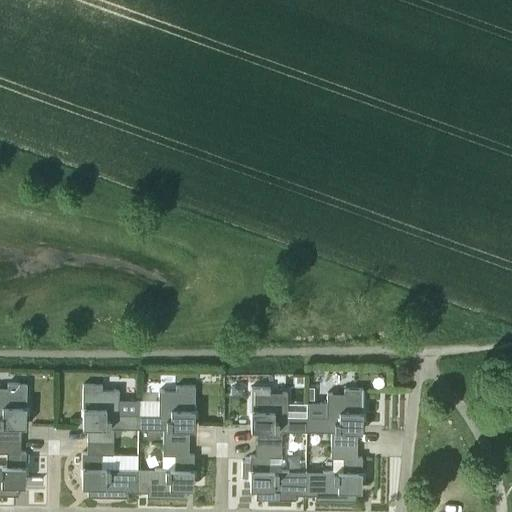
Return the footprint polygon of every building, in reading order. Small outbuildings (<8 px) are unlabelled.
[(25,426),(26,421),(26,383),(7,383),(7,388),(0,387),(0,439),(20,439),(20,426),(25,426)] [(118,414),(118,390),(101,389),(101,385),(83,384),(82,422),(82,428),(87,428),(87,440),(113,441),(113,436),(117,435),(121,433),(121,429),(138,429),(138,414),(118,414)] [(194,429),(194,424),(194,386),(175,386),(175,390),(158,390),(158,415),(138,414),(138,429),(162,429),(162,442),(188,442),(189,429),(194,429)] [(251,387),(250,425),(250,430),(255,430),(255,443),(281,444),(281,431),(306,432),(306,417),(286,417),(286,392),(270,392),(270,387),(251,387)] [(357,445),(357,432),(362,432),(363,389),(344,388),(344,393),(327,393),(326,417),(306,417),(306,432),(331,432),(331,444),(357,445)] [(0,495),(18,495),(18,485),(25,485),(25,479),(25,452),(20,452),(20,439),(0,439),(0,452),(6,453),(6,466),(0,466),(0,495)] [(81,486),(87,486),(87,496),(127,497),(127,492),(136,492),(136,494),(137,494),(137,469),(100,468),(101,455),(113,455),(113,441),(87,440),(87,453),(82,453),(81,486)] [(193,488),(193,482),(193,454),(188,455),(188,442),(162,442),(162,455),(174,456),(174,469),(137,469),(137,494),(138,494),(138,492),(146,492),(146,497),(186,498),(187,487),(193,488)] [(249,477),(249,483),(249,489),(255,489),(255,499),(295,500),(295,495),(304,495),(304,496),(305,496),(305,471),(269,471),(269,457),(281,457),(281,444),(255,443),(255,456),(250,455),(250,461),(242,461),(241,476),(249,477)] [(305,471),(305,496),(306,496),(306,495),(315,495),(314,500),(354,501),(355,491),(361,491),(362,457),(356,457),(357,445),(331,444),(330,458),(342,458),(342,472),(305,471)]
